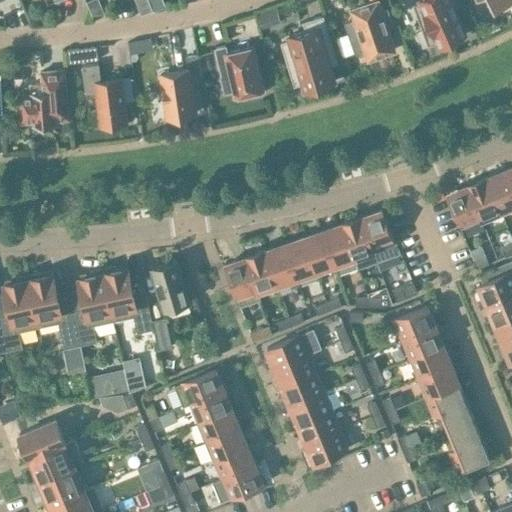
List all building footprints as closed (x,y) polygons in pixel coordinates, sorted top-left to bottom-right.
[(136,0),(141,14),(152,9),(148,0),(136,0)] [(377,0),(376,0),(351,9),(355,19),(345,22),(355,52),(361,54),(366,52),(368,58),(395,49),(388,30),(389,29),(392,23),(387,8),(381,10),(377,0)] [(447,1),(449,0),(419,0),(412,3),(428,45),(437,42),(439,45),(465,34),(455,12),(453,13),(447,1)] [(325,54),(334,51),(323,15),(303,21),(306,30),(288,36),(288,37),(290,36),(291,39),(281,42),(294,85),(304,82),(306,88),(304,89),(305,90),(334,81),(334,80),(333,80),(325,54)] [(261,89),(263,88),(253,45),(227,51),(226,45),(215,48),(221,75),(231,73),(236,95),(245,93),(246,97),(262,93),(261,89)] [(94,47),(67,50),(69,64),(95,61),(94,47)] [(203,83),(197,53),(186,55),(188,69),(161,73),(168,117),(195,112),(191,85),(203,83)] [(100,124),(128,121),(122,77),(101,80),(99,62),(82,65),(86,92),(95,91),(100,124)] [(31,93),(19,94),(21,122),(33,121),(34,125),(57,123),(57,119),(69,118),(65,68),(41,70),(42,81),(30,82),(31,93)] [(501,170),(486,176),(500,210),(511,204),(511,184),(505,168),(502,170),(501,167),(500,168),(501,170)] [(467,181),(482,217),(500,210),(486,176),(468,184),(467,181)] [(462,226),(482,217),(467,181),(466,182),(467,184),(448,192),(462,226)] [(393,242),(382,208),(361,215),(373,250),(377,261),(401,252),(396,241),(393,242)] [(373,250),(361,215),(350,219),(350,217),(348,217),(349,220),(342,222),(354,257),(358,268),(377,261),(373,250)] [(342,222),(323,229),(335,263),(354,257),(342,222)] [(314,232),(303,236),(315,270),(335,263),(323,229),(316,231),(315,229),(314,229),(314,232)] [(303,236),(284,242),(296,277),(315,270),(303,236)] [(280,244),(265,249),(277,283),(296,277),(284,242),(281,243),(280,241),(279,241),(280,244)] [(511,252),(511,243),(503,247),(506,255),(511,252)] [(245,253),(258,290),(277,283),(265,249),(246,256),(245,253)] [(260,298),(258,290),(245,253),(244,253),(245,256),(225,263),(240,305),(260,298)] [(485,254),(473,259),(476,268),(489,262),(485,254)] [(152,267),(164,307),(189,300),(188,297),(192,296),(187,282),(184,283),(177,260),(176,260),(175,256),(163,260),(164,264),(152,267)] [(511,292),(511,259),(495,266),(495,267),(498,275),(478,283),(486,303),(484,304),(511,292)] [(102,268),(114,320),(133,316),(137,331),(153,328),(151,319),(147,297),(135,300),(128,266),(116,268),(115,265),(102,268)] [(73,310),(81,344),(97,340),(93,325),(114,320),(102,268),(89,270),(90,274),(78,277),(85,308),(73,310)] [(81,344),(73,310),(61,313),(52,272),(41,274),(40,271),(28,274),(39,326),(59,322),(64,347),(81,344)] [(0,316),(0,321),(6,350),(22,346),(19,331),(39,326),(28,274),(14,277),(15,280),(3,283),(10,314),(0,316)] [(400,285),(405,297),(417,292),(412,280),(400,285)] [(397,300),(405,297),(400,285),(392,288),(397,300)] [(511,314),(511,292),(484,304),(484,305),(487,304),(494,322),(511,314)] [(368,296),(367,295),(355,295),(355,304),(367,305),(368,296)] [(381,296),(367,295),(368,296),(367,305),(381,305),(381,296)] [(338,296),(326,300),(329,309),(341,304),(338,296)] [(329,309),(326,300),(315,305),(318,314),(329,309)] [(393,319),(401,339),(437,324),(435,325),(426,305),(393,319)] [(300,310),(288,316),(291,325),(304,319),(300,310)] [(350,311),(349,320),(362,320),(363,311),(350,311)] [(500,342),(511,336),(511,314),(494,322),(502,341),(500,342)] [(151,319),(153,328),(158,349),(172,346),(165,316),(151,319)] [(291,325),(288,316),(278,320),(281,329),(291,325)] [(269,324),(262,327),(250,332),(253,341),(273,333),(269,324)] [(341,340),(349,336),(344,324),(336,327),(341,340)] [(401,339),(409,358),(443,344),(435,326),(438,325),(437,324),(401,339)] [(273,368),(275,367),(309,353),(300,333),(266,347),(274,366),(272,367),(273,368)] [(354,347),(349,336),(341,340),(345,351),(354,347)] [(503,342),(510,360),(511,358),(511,336),(500,342),(500,343),(503,342)] [(409,358),(417,377),(451,363),(443,344),(409,358)] [(275,367),(283,386),(316,372),(309,353),(275,367)] [(139,356),(123,360),(130,391),(145,384),(139,356)] [(372,374),(380,370),(375,358),(366,361),(372,374)] [(352,365),(356,376),(365,373),(360,361),(352,365)] [(417,377),(425,395),(458,382),(451,364),(453,363),(453,362),(451,363),(417,377)] [(182,405),(223,388),(215,368),(174,385),(182,405)] [(385,381),(380,370),(372,374),(376,385),(385,381)] [(288,405),(324,390),(316,372),(283,386),(290,404),(288,405)] [(365,373),(356,376),(357,377),(342,383),(343,388),(349,385),(355,386),(356,390),(370,385),(365,373)] [(425,395),(433,414),(469,399),(466,400),(458,382),(425,395)] [(190,403),(198,421),(231,407),(224,389),(226,388),(226,387),(223,388),(182,405),(183,406),(190,403)] [(332,409),(324,390),(288,405),(288,406),(291,405),(299,423),(332,409)] [(132,391),(123,394),(128,406),(137,403),(132,391)] [(387,411),(396,407),(390,395),(382,399),(387,411)] [(372,415),(381,411),(376,399),(367,402),(372,415)] [(433,414),(441,433),(474,419),(467,401),(469,400),(469,399),(433,414)] [(145,407),(150,419),(158,415),(153,403),(145,407)] [(198,421),(205,439),(239,426),(231,407),(198,421)] [(401,419),(396,407),(387,411),(392,423),(401,419)] [(340,428),(332,409),(299,423),(306,441),(303,442),(304,443),(306,442),(340,428)] [(385,422),(381,411),(372,415),(377,426),(385,422)] [(163,426),(158,415),(150,419),(154,430),(163,426)] [(23,446),(25,447),(29,456),(26,457),(27,458),(65,442),(55,418),(19,433),(20,436),(20,437),(20,438),(19,438),(19,439),(19,441),(20,442),(20,444),(22,445),(23,446)] [(441,433),(449,452),(485,437),(482,438),(474,419),(441,433)] [(141,437),(149,434),(144,422),(136,426),(141,437)] [(205,439),(213,458),(247,444),(239,427),(242,426),(241,425),(239,426),(205,439)] [(348,448),(340,428),(306,442),(314,462),(348,448)] [(390,434),(387,428),(379,432),(381,438),(390,434)] [(397,437),(403,449),(411,446),(406,433),(397,437)] [(154,445),(149,434),(141,437),(146,449),(154,445)] [(485,438),(485,437),(449,452),(457,472),(490,458),(483,439),(485,438)] [(166,456),(174,452),(169,441),(161,444),(166,456)] [(37,478),(38,478),(39,480),(75,465),(65,442),(27,458),(29,457),(33,467),(33,468),(33,469),(32,471),(33,472),(33,474),(34,475),(35,477),(37,478)] [(213,458),(221,477),(255,463),(247,444),(213,458)] [(411,446),(403,449),(407,460),(416,457),(411,446)] [(179,464),(174,452),(166,456),(170,467),(179,464)] [(257,462),(255,463),(221,477),(229,497),(263,483),(255,464),(257,463),(257,462)] [(43,492),(44,493),(48,503),(46,504),(84,488),(75,465),(39,480),(40,482),(39,484),(39,485),(39,486),(39,488),(39,489),(40,490),(41,492),(43,492)] [(161,484),(169,481),(164,469),(156,472),(161,484)] [(485,475),(476,478),(481,490),(490,486),(485,475)] [(181,494),(190,490),(185,478),(176,482),(181,494)] [(481,490),(476,478),(470,481),(475,493),(481,490)] [(425,479),(416,482),(422,494),(430,491),(425,479)] [(174,492),(169,481),(161,484),(165,495),(174,492)] [(104,508),(94,484),(84,488),(46,504),(46,505),(49,504),(52,511),(93,511),(94,511),(104,508)] [(451,489),(438,494),(442,502),(455,497),(451,489)] [(195,502),(190,490),(181,494),(186,505),(195,502)] [(442,502),(438,494),(427,499),(431,507),(442,502)] [(511,511),(511,502),(490,511),(511,511)]
